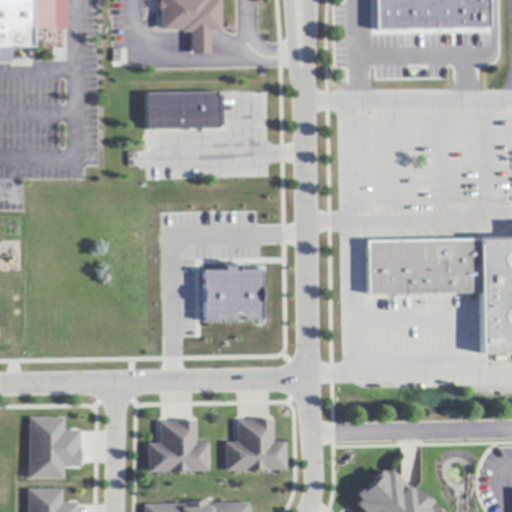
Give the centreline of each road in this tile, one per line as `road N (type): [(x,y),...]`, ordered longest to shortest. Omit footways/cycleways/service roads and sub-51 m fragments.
road 1 (residential): [(300,64),(314,492),(304,511),(116,381)]
road 2 (residential): [(306,380),(0,383)]
